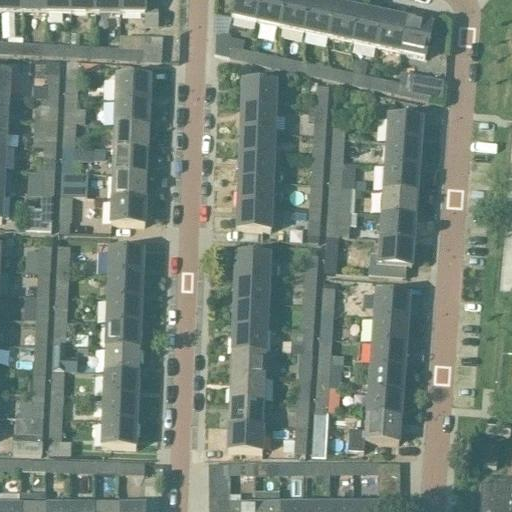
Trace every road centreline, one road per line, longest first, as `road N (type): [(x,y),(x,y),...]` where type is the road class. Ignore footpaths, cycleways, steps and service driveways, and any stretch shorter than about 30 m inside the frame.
road 1 (residential): [(430,511),(461,26),(454,4),(444,0)]
road 2 (residential): [(178,511),(199,0)]
